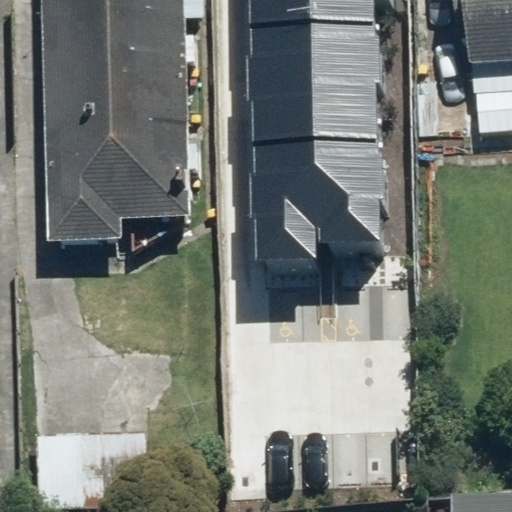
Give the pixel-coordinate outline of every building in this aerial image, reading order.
[(47,0),(54,250),(132,248),(131,228),(200,226),(194,0),(47,0)] [(372,0),(249,0),(250,24),(371,21),(374,21),(372,0)] [(511,0),(460,0),(464,49),(476,49),(478,72),(511,69),(511,0)] [(371,21),(250,24),(254,141),(374,137),(375,137),(371,21)] [(374,137),(254,141),(257,261),(318,259),(317,239),(377,237),(374,137)] [(511,511),(511,494),(451,495),(451,511),(511,511)]
